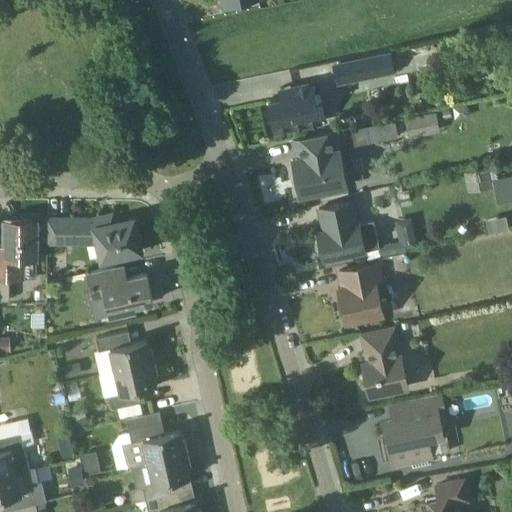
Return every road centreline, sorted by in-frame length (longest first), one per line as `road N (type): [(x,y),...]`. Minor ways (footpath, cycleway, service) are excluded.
road 1 (residential): [(230,173),(334,511)]
road 2 (residential): [(165,189),(238,511)]
road 3 (residential): [(157,0),(230,173)]
road 4 (residential): [(0,177),(165,189)]
